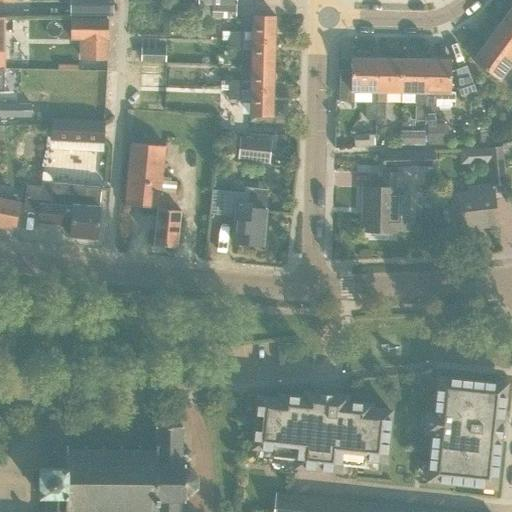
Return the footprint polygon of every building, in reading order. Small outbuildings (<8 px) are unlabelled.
[(112,0),(72,0),(72,15),(112,15),(112,0)] [(237,5),(211,4),(203,4),(202,18),(236,19),(237,5)] [(511,7),(501,22),(511,29),(511,7)] [(228,41),(274,43),(275,17),(252,16),(252,31),(222,31),(222,41),(228,41)] [(84,39),(84,59),(108,59),(108,18),(72,18),(72,39),(84,39)] [(511,29),(501,22),(487,41),(511,60),(511,29)] [(251,51),(251,67),(273,68),(274,43),(228,41),(228,51),(230,51),(251,51)] [(511,60),(487,41),(472,62),(499,82),(510,68),(511,69),(511,60)] [(141,62),(166,62),(166,48),(141,48),(141,62)] [(339,73),(338,101),(367,101),(376,102),(376,95),(377,60),(352,60),(351,73),(339,73)] [(376,95),(401,95),(401,61),(377,60),(376,95)] [(415,121),(424,121),(425,61),(401,61),(401,95),(415,95),(415,121)] [(455,108),(456,93),(449,93),(451,61),(425,61),(424,121),(433,121),(434,106),(455,108)] [(130,85),(156,86),(156,65),(131,65),(130,85)] [(228,81),(227,92),(251,92),(273,93),(273,68),(251,67),(250,81),(228,81)] [(461,98),(474,93),(465,67),(456,70),(461,98)] [(227,92),(227,99),(250,99),(249,117),(272,119),(273,93),(251,92),(227,92)] [(376,120),(376,102),(367,101),(367,120),(376,120)] [(376,102),(376,120),(386,120),(386,102),(376,102)] [(18,103),(1,103),(1,118),(31,117),(31,103),(18,103)] [(52,118),(50,140),(104,143),(105,121),(52,118)] [(444,124),(428,124),(428,145),(444,145),(444,124)] [(480,127),(480,145),(483,145),(494,142),(488,127),(480,127)] [(400,145),(424,145),(424,132),(400,131),(400,145)] [(354,135),(354,148),(376,147),(376,134),(354,135)] [(258,161),(268,162),(270,142),(242,139),(241,153),(259,155),(258,161)] [(171,181),(171,177),(161,176),(164,147),(130,144),(124,205),(156,208),(153,245),(176,248),(180,210),(174,210),(177,181),(171,181)] [(496,228),(492,186),(507,185),(503,147),(487,148),(491,184),(467,186),(468,192),(450,194),(453,227),(480,224),(481,229),(496,228)] [(390,153),(383,153),(383,166),(390,166),(411,166),(411,152),(390,153)] [(367,212),(366,234),(370,234),(369,238),(390,239),(390,235),(394,235),(394,233),(406,234),(408,187),(401,186),(402,172),(379,171),(378,190),(362,189),(361,211),(367,212)] [(69,237),(96,239),(98,209),(100,187),(42,182),(41,186),(27,185),(24,211),(38,212),(37,223),(70,226),(69,237)] [(212,191),(210,214),(235,216),(232,244),(260,247),(264,209),(242,207),(243,194),(212,191)] [(0,227),(14,231),(19,204),(0,199),(0,227)] [(506,385),(493,384),(439,378),(435,414),(428,414),(426,432),(433,433),(428,480),(495,487),(500,442),(495,442),(495,437),(500,437),(502,424),(497,424),(497,419),(502,419),(506,385)] [(347,397),(306,392),(305,392),(304,398),(280,395),(280,400),(259,397),(254,447),(274,449),(273,456),(298,459),(297,466),(340,471),(341,464),(365,466),(366,459),(386,461),(391,411),(371,409),(371,405),(347,402),(347,397)] [(178,511),(178,501),(185,501),(185,496),(188,496),(197,490),(197,476),(189,469),(185,469),(185,465),(181,465),(181,460),(185,460),(190,457),(190,452),(186,449),(181,449),(182,428),(156,428),(156,453),(140,452),(140,448),(136,448),(136,453),(122,452),(122,447),(119,447),(119,453),(104,452),(105,447),(101,447),(101,452),(84,452),(84,446),(66,446),(66,452),(54,452),(53,467),(39,467),(38,496),(45,496),(44,511),(178,511)] [(276,494),(274,511),(303,511),(306,497),(276,494)] [(318,511),(320,498),(306,497),(303,511),(318,511)] [(332,511),(334,500),(320,498),(318,511),(332,511)] [(347,511),(348,501),(334,500),(332,511),(347,511)] [(361,511),(363,503),(348,501),(347,511),(361,511)] [(376,511),(377,504),(363,503),(361,511),(376,511)]
